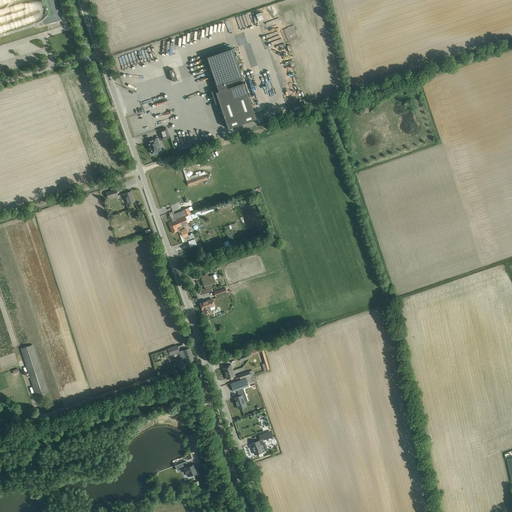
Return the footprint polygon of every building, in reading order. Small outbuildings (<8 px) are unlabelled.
[(232,48),(206,57),(211,73),(220,70),(225,85),(228,84),(243,79),(232,48)] [(173,82),(177,80),(173,69),(169,70),(173,82)] [(220,89),(211,91),(215,104),(219,103),(228,128),(256,119),(243,79),(228,84),(229,87),(220,90),(220,89)] [(158,130),(162,140),(169,137),(166,127),(158,130)] [(158,146),(160,145),(157,138),(147,141),(149,146),(148,146),(150,149),(152,154),(154,153),(154,154),(155,154),(157,153),(157,152),(159,151),(158,146)] [(207,179),(205,172),(186,178),(188,186),(207,179)] [(118,195),(116,189),(106,192),(108,199),(118,195)] [(131,191),(123,194),(124,198),(125,197),(127,204),(134,201),(131,191)] [(189,208),(183,210),(185,216),(190,214),(194,213),(193,210),(190,211),(189,208)] [(188,223),(185,216),(175,220),(178,227),(179,226),(188,223)] [(178,227),(175,220),(173,221),(168,223),(172,233),(177,231),(176,227),(178,227)] [(237,240),(234,230),(240,228),(238,223),(226,226),(230,242),(237,240)] [(178,227),(176,227),(177,231),(178,231),(179,233),(180,232),(183,238),(184,242),(189,240),(190,240),(194,239),(195,238),(193,234),(188,236),(186,231),(185,229),(182,230),(182,232),(181,232),(179,226),(178,227)] [(222,253),(238,247),(243,246),(241,242),(237,243),(237,242),(231,244),(220,247),(220,248),(201,255),(203,260),(222,253)] [(213,275),(202,279),(204,286),(205,286),(206,288),(211,286),(210,284),(215,282),(214,280),(213,275)] [(226,293),(225,288),(214,292),(216,297),(226,293)] [(204,302),(200,303),(202,310),(204,315),(209,313),(211,312),(210,310),(215,309),(214,306),(215,306),(212,299),(204,302)] [(48,392),(33,345),(21,349),(36,396),(48,392)] [(163,350),(163,351),(165,356),(167,355),(170,354),(170,355),(175,353),(178,352),(179,352),(177,346),(168,349),(163,350)] [(189,348),(179,352),(178,352),(180,356),(182,360),(178,361),(177,363),(178,367),(187,363),(193,360),(189,348)] [(263,348),(250,352),(251,354),(258,352),(261,351),(261,354),(264,363),(266,370),(269,369),(263,348)] [(246,352),(238,355),(240,361),(248,358),(247,356),(249,356),(251,355),(251,354),(250,352),(250,351),(249,351),(246,352)] [(225,374),(233,371),(231,365),(222,368),(225,374)] [(244,373),(238,375),(240,379),(251,375),(254,374),(253,370),(249,371),(244,373)] [(235,376),(233,371),(225,374),(227,379),(235,376)] [(246,378),(230,383),(233,391),(237,390),(239,394),(245,392),(243,388),(249,386),(246,378)] [(240,396),(234,398),(238,409),(243,407),(246,406),(245,402),(242,395),(240,396)] [(256,442),(251,444),(255,454),(258,453),(262,452),(265,451),(268,450),(266,443),(264,442),(263,440),(268,438),(266,432),(259,435),(260,440),(259,441),(256,442)] [(186,460),(175,464),(177,470),(183,468),(186,474),(187,473),(188,476),(193,474),(194,475),(198,474),(196,470),(195,470),(193,465),(188,467),(186,460)]
